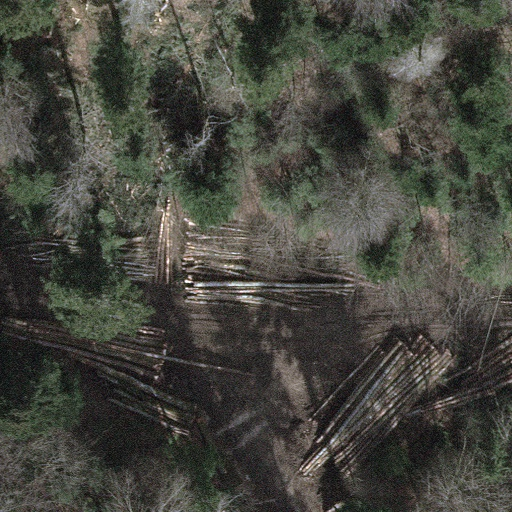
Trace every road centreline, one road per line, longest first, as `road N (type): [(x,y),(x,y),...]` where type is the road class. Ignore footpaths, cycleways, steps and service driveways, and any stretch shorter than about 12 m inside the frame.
road 1 (track): [(312,511),(294,474),(238,415),(220,373),(245,327),(315,313),(511,324)]
road 2 (track): [(0,288),(122,306),(230,347)]
